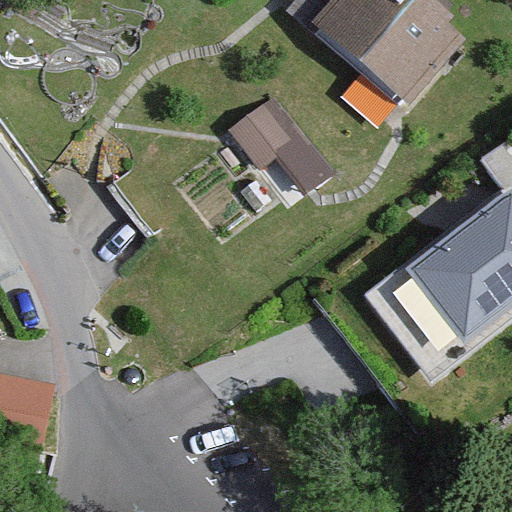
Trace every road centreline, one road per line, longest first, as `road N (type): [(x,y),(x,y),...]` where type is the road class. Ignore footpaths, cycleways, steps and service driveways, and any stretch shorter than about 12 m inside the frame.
road 1 (residential): [(0,216),(87,386)]
road 2 (residential): [(87,386),(192,511)]
road 3 (residential): [(87,386),(59,511)]
